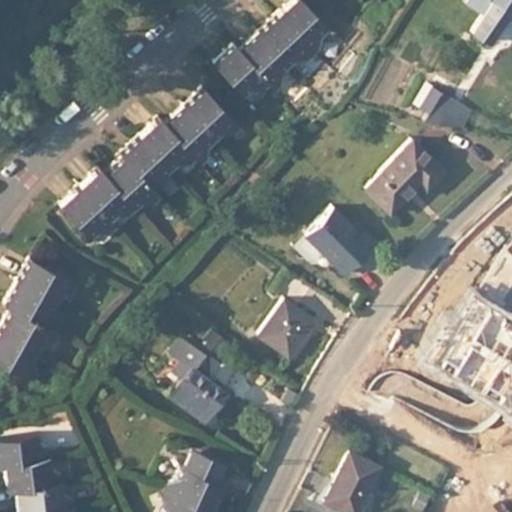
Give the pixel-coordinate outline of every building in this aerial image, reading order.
[(284,0),(274,10),(311,49),(320,41),(317,30),(325,24),(300,0),(284,0)] [(511,0),(464,0),(462,4),(480,14),(468,34),(485,45),(502,19),(505,21),(507,20),(510,15),(510,12),(507,11),(511,1),(511,0)] [(274,10),(255,27),(285,60),(292,55),(303,56),(311,49),(274,10)] [(266,79),(272,85),(281,77),(279,66),(285,60),(255,27),(235,45),(266,79)] [(266,79),(235,45),(231,40),(211,60),(239,92),(247,85),(257,87),(266,79)] [(202,85),(182,104),(213,138),(221,130),(234,132),(241,127),(202,85)] [(415,117),(462,128),(472,110),(432,85),(415,117)] [(213,138),(182,104),(163,122),(195,157),(200,162),(208,155),(208,143),(213,138)] [(163,122),(158,116),(139,133),(170,167),(175,163),(186,164),(195,157),(163,122)] [(139,133),(119,151),(123,155),(156,190),(166,183),(165,171),(170,167),(139,133)] [(442,170),(411,137),(363,184),(387,210),(418,180),(425,186),(442,170)] [(104,171),(136,206),(142,200),(154,202),(161,196),(156,190),(123,155),(104,171)] [(99,166),(79,184),(110,218),(117,211),(128,213),(136,206),(104,171),(99,166)] [(110,218),(79,184),(57,204),(88,237),(96,231),(107,233),(116,225),(110,218)] [(319,249),(333,263),(344,273),(371,246),(331,206),(304,234),(319,249)] [(304,234),(291,246),(307,261),(319,249),(304,234)] [(333,263),(319,249),(307,261),(324,273),(328,268),(333,263)] [(26,258),(14,279),(54,301),(59,293),(68,290),(73,280),(26,258)] [(54,301),(14,279),(2,302),(8,305),(49,328),(55,318),(51,309),(54,301)] [(492,397),(504,405),(502,408),(505,409),(507,410),(511,413),(511,315),(500,308),(482,298),(468,289),(450,319),(442,314),(419,353),(420,354),(447,370),(471,385),(492,397)] [(482,298),(500,308),(505,301),(487,290),(482,298)] [(312,319),(282,298),(257,336),(287,357),(312,319)] [(8,305),(0,320),(0,329),(37,350),(42,341),(51,339),(55,332),(49,328),(8,305)] [(37,350),(0,329),(0,363),(29,379),(34,370),(30,361),(37,350)] [(204,339),(208,342),(216,333),(213,330),(204,339)] [(216,333),(208,342),(217,352),(226,343),(216,333)] [(164,390),(199,421),(222,394),(191,367),(203,353),(202,354),(180,335),(169,348),(177,355),(183,361),(178,366),(182,369),(177,375),(164,390)] [(208,342),(205,346),(215,354),(217,352),(208,342)] [(447,370),(420,354),(416,362),(442,378),(447,370)] [(183,361),(177,355),(167,367),(177,375),(182,369),(178,366),(183,361)] [(492,397),(471,385),(467,393),(487,405),(489,401),(492,397)] [(222,394),(199,421),(201,422),(224,396),(222,394)] [(492,397),(489,401),(502,409),(502,408),(504,405),(492,397)] [(511,413),(507,410),(502,418),(511,424),(511,413)] [(0,435),(0,461),(1,462),(45,455),(44,447),(37,442),(35,430),(0,435)] [(352,511),(378,465),(346,448),(320,497),(349,511),(352,511)] [(193,449),(191,454),(224,469),(226,464),(193,449)] [(164,489),(213,511),(214,511),(226,486),(218,483),(224,469),(191,454),(181,476),(168,481),(164,489)] [(1,462),(6,487),(13,486),(57,480),(56,473),(47,468),(45,455),(1,462)] [(13,486),(16,511),(22,511),(26,511),(69,506),(68,497),(59,493),(57,480),(13,486)] [(214,511),(213,511),(164,489),(160,499),(165,511),(214,511)]
